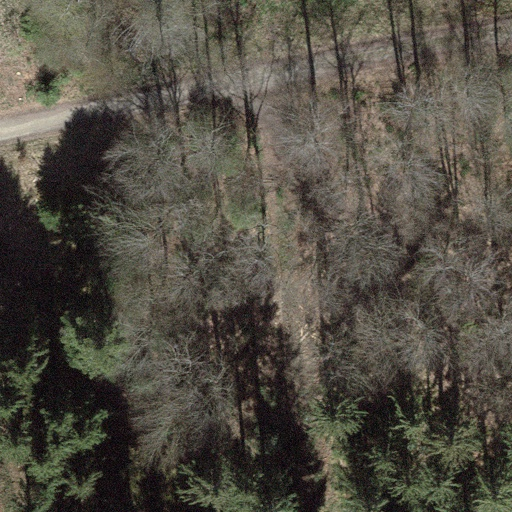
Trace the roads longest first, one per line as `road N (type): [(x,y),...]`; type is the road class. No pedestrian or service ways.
road 1 (track): [(0,130),(268,74)]
road 2 (track): [(268,74),(511,26)]
